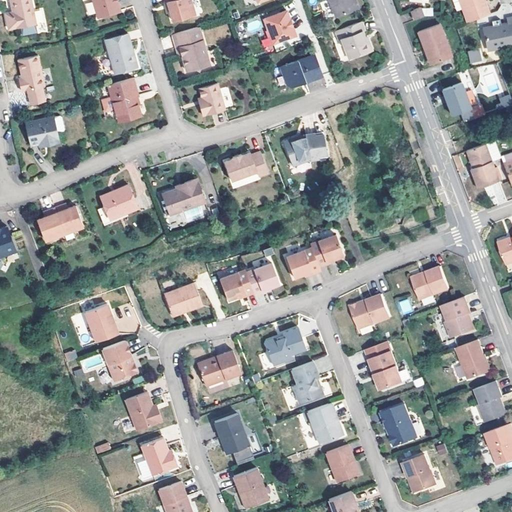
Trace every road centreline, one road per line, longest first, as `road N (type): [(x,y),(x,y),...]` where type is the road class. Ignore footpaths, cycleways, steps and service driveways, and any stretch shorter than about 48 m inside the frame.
road 1 (residential): [(218,511),(178,402),(168,346),(315,298)]
road 2 (residential): [(407,67),(243,132),(177,136)]
road 3 (residential): [(315,298),(394,511)]
road 4 (residential): [(177,136),(5,198)]
road 5 (tertiary): [(407,67),(468,229)]
road 6 (residential): [(315,298),(468,229)]
road 7 (residential): [(177,136),(137,0)]
road 8 (tertiary): [(468,229),(510,342)]
